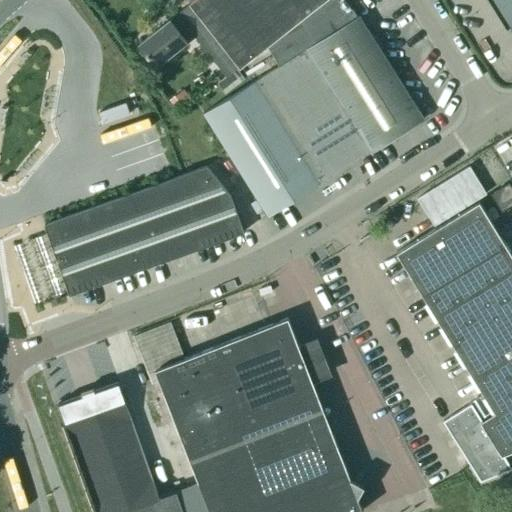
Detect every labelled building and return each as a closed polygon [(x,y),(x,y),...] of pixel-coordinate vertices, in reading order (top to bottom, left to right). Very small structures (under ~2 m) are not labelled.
[(239,66),(240,67),(267,45),(324,0),(192,0),(189,3),(190,4),(191,4),(239,66)] [(358,17),(347,0),(324,0),(267,45),(280,66),(358,17)] [(511,0),(490,0),(507,26),(511,22),(511,0)] [(226,76),(239,66),(191,4),(190,4),(170,20),(139,44),(156,65),(186,41),(186,40),(193,34),(226,76)] [(424,119),(358,17),(280,66),(203,113),(268,216),(337,172),(424,119)] [(183,90),(169,100),(176,110),(190,100),(183,90)] [(130,114),(126,102),(99,112),(103,123),(130,114)] [(207,166),(45,224),(70,294),(243,232),(232,197),(207,166)] [(502,209),(511,203),(511,188),(509,183),(492,193),(502,209)] [(511,254),(479,201),(397,252),(485,395),(443,421),(482,481),(511,469),(511,466),(503,452),(511,447),(511,254)] [(170,322),(133,336),(152,384),(160,381),(181,434),(247,408),(312,382),(287,318),(184,358),(170,322)] [(119,382),(58,404),(64,422),(66,421),(98,511),(183,511),(176,490),(162,496),(160,497),(120,384),(119,382)] [(247,408),(181,434),(192,462),(258,436),(324,411),(312,382),(247,408)] [(199,481),(176,490),(183,511),(356,511),(362,510),(358,498),(365,486),(350,477),(324,411),(258,436),(192,462),(199,481)] [(150,414),(136,419),(153,466),(167,461),(150,414)]
